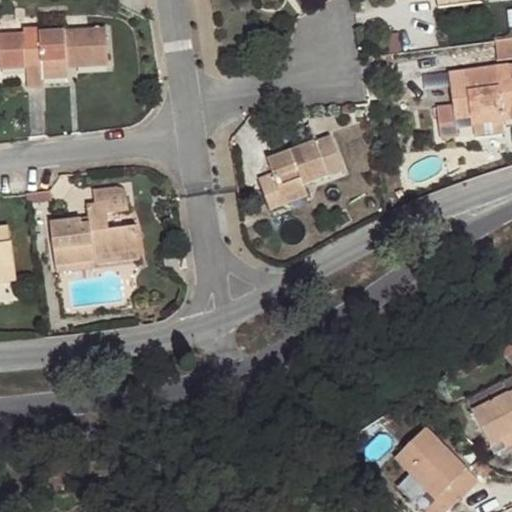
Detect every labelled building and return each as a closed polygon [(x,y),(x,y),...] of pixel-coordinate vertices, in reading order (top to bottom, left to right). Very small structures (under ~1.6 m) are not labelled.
[(106,26),(40,32),(41,45),(25,46),(30,88),(45,87),(44,80),(68,78),(67,66),(110,62),(106,26)] [(503,60),(511,58),(511,37),(499,40),(503,60)] [(436,110),(440,141),(457,138),(456,130),(472,128),(472,126),(471,118),(500,114),(502,122),(511,120),(511,82),(510,83),(508,66),(448,74),(451,108),(436,110)] [(471,118),(472,126),(502,122),(500,114),(471,118)] [(331,135),(268,159),(274,173),(260,177),(271,209),(308,195),(304,185),(344,171),(331,135)] [(50,221),(55,264),(96,260),(94,253),(140,248),(137,227),(109,230),(108,212),(130,211),(127,191),(123,186),(93,189),(95,204),(88,204),(90,221),(82,222),(82,218),(50,221)] [(0,282),(16,280),(11,240),(8,241),(6,225),(0,225),(0,282)] [(94,253),(96,260),(142,256),(140,248),(94,253)] [(96,260),(55,264),(56,271),(97,267),(96,260)] [(471,406),(474,411),(509,393),(508,392),(505,387),(471,406)] [(511,399),(509,393),(474,411),(492,448),(509,440),(511,446),(511,399)] [(448,511),(463,496),(453,486),(468,470),(426,429),(396,459),(438,499),(425,511),(448,511)] [(108,477),(110,455),(91,453),(89,475),(108,477)] [(453,486),(463,496),(481,478),(469,468),(468,470),(453,486)]
